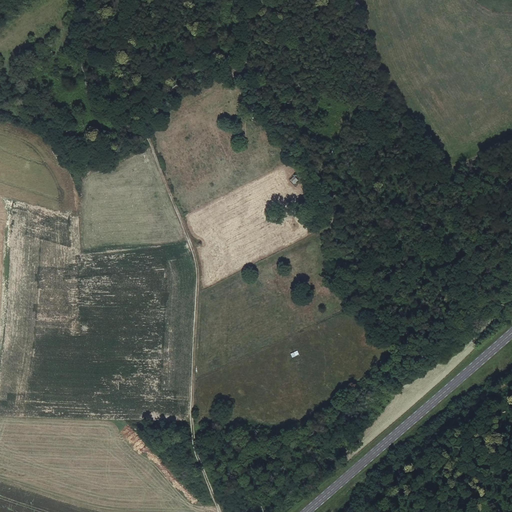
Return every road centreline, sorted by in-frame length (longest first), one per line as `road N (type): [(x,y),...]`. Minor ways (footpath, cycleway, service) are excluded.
road 1 (track): [(218,511),(192,439),(197,262),(134,128),(102,106),(85,70),(80,0)]
road 2 (secondary): [(307,511),(511,339)]
road 3 (track): [(238,0),(224,64),(163,91),(134,128)]
